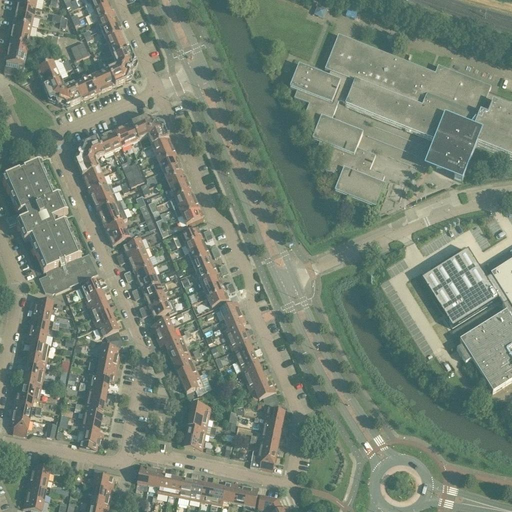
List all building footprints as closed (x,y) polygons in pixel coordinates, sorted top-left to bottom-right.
[(36,11),(38,1),(33,0),(18,0),(17,7),(36,11)] [(103,0),(81,0),(85,8),(90,6),(103,0)] [(111,8),(107,0),(103,0),(90,6),(85,8),(89,17),(94,15),(111,8)] [(34,20),(36,11),(17,7),(16,16),(34,20)] [(98,24),(115,17),(111,8),(94,15),(89,17),(93,26),(98,24)] [(32,30),(34,20),(16,16),(14,26),(32,30)] [(118,25),(115,17),(98,24),(101,33),(118,25)] [(122,34),(118,25),(101,33),(105,41),(122,34)] [(30,39),(32,30),(14,26),(12,35),(30,39)] [(126,43),(122,34),(105,41),(109,51),(126,43)] [(28,49),(30,39),(12,35),(10,45),(28,49)] [(511,104),(496,98),(489,95),(491,89),(438,68),(435,76),(338,38),(325,72),(330,74),(328,79),(298,67),(289,90),(297,93),(294,101),(309,106),(303,121),(318,127),(312,142),(319,145),(316,153),(331,158),(325,173),(340,179),(334,194),(376,210),(385,187),(382,185),(385,178),(369,172),(375,158),(357,150),(363,135),(331,123),(339,104),(345,106),(344,108),(434,143),(424,169),(463,184),(477,148),(511,162),(511,104)] [(113,59),(130,52),(126,43),(109,51),(113,59)] [(26,58),(28,49),(10,45),(8,55),(26,58)] [(136,66),(130,52),(113,59),(117,68),(108,72),(115,89),(129,83),(126,77),(130,68),(136,66)] [(26,58),(8,55),(5,70),(10,71),(17,72),(16,78),(23,74),(26,58)] [(39,80),(56,73),(52,64),(35,71),(39,80)] [(115,89),(108,72),(99,76),(106,92),(115,89)] [(43,89),(60,82),(56,73),(39,80),(43,89)] [(106,92),(99,76),(91,79),(98,96),(106,92)] [(98,96),(91,79),(81,83),(89,100),(98,96)] [(80,104),(73,87),(64,91),(60,82),(43,89),(49,103),(55,101),(63,104),(66,110),(80,104)] [(89,100),(81,83),(73,87),(80,104),(89,100)] [(162,126),(156,129),(148,126),(145,120),(131,126),(138,143),(147,139),(151,147),(168,140),(162,126)] [(138,143),(131,126),(122,129),(130,147),(138,143)] [(130,147),(122,129),(114,133),(121,150),(130,147)] [(121,150),(114,133),(105,137),(112,154),(121,150)] [(112,154),(105,137),(96,141),(103,158),(112,154)] [(172,149),(168,140),(151,147),(155,156),(172,149)] [(103,158),(96,141),(82,147),(85,154),(82,161),(75,164),(81,177),(98,170),(95,162),(103,158)] [(176,158),(172,149),(155,156),(159,165),(176,158)] [(180,167),(176,158),(159,165),(163,174),(180,167)] [(16,227),(21,237),(59,219),(68,215),(67,215),(60,198),(55,200),(40,166),(40,165),(24,172),(23,170),(22,171),(23,171),(18,173),(17,173),(18,174),(2,182),(3,182),(18,216),(17,216),(18,217),(21,216),(24,222),(16,226),(16,227)] [(183,176),(180,167),(163,174),(166,183),(183,176)] [(85,186),(102,179),(98,170),(81,177),(85,186)] [(187,184),(183,176),(166,183),(170,192),(187,184)] [(106,188),(102,179),(85,186),(89,195),(106,188)] [(191,193),(187,184),(170,192),(174,201),(191,193)] [(110,186),(106,188),(89,195),(93,204),(113,195),(110,186)] [(195,202),(191,193),(174,201),(169,203),(173,211),(195,202)] [(97,213),(117,204),(113,195),(93,204),(97,213)] [(199,211),(195,202),(173,211),(177,220),(182,218),(199,211)] [(119,203),(117,204),(97,213),(100,222),(123,212),(119,203)] [(203,221),(199,211),(182,218),(186,228),(203,221)] [(127,221),(123,212),(100,222),(104,231),(121,223),(127,221)] [(62,226),(59,219),(21,237),(24,243),(23,243),(24,244),(29,242),(44,275),(43,275),(43,276),(45,275),(46,279),(39,282),(45,296),(52,298),(55,297),(70,291),(68,287),(72,285),(74,288),(97,277),(88,257),(81,260),(81,259),(80,259),(65,225),(66,225),(66,224),(62,226)] [(108,240),(125,232),(121,223),(104,231),(108,240)] [(165,231),(159,233),(163,241),(168,238),(165,231)] [(181,250),(184,248),(201,241),(197,231),(181,238),(180,237),(176,239),(181,250)] [(129,242),(125,232),(108,240),(112,249),(129,242)] [(205,249),(201,241),(184,248),(188,257),(205,249)] [(123,250),(127,259),(144,252),(140,242),(123,250)] [(209,258),(205,249),(188,257),(192,266),(209,258)] [(147,260),(144,252),(127,259),(130,268),(147,260)] [(511,263),(486,279),(469,252),(421,281),(443,315),(453,330),(499,302),(503,308),(506,313),(460,342),(463,347),(458,350),(466,365),(472,362),(493,395),(511,383),(511,263)] [(196,274),(212,267),(209,258),(192,266),(196,274)] [(151,269),(147,260),(130,268),(134,277),(151,269)] [(199,283),(216,276),(212,267),(196,274),(199,283)] [(155,278),(151,269),(134,277),(138,286),(155,278)] [(220,284),(216,276),(199,283),(203,292),(220,284)] [(159,287),(155,278),(138,286),(142,294),(159,287)] [(100,291),(96,283),(79,291),(84,301),(101,294),(100,291)] [(207,301),(224,294),(220,284),(203,292),(207,301)] [(146,303),(163,296),(159,287),(142,294),(146,303)] [(105,295),(103,290),(100,291),(101,294),(84,301),(88,311),(105,303),(102,296),(105,295)] [(228,303),(224,294),(207,301),(211,310),(228,303)] [(167,304),(163,296),(146,303),(150,312),(167,304)] [(35,302),(33,313),(51,317),(53,306),(35,302)] [(108,310),(105,303),(88,311),(92,321),(109,313),(108,310)] [(171,303),(167,304),(150,312),(154,321),(168,315),(169,318),(176,315),(171,303)] [(219,312),(223,323),(240,315),(236,305),(219,312)] [(114,315),(111,309),(108,310),(109,313),(92,321),(96,331),(114,323),(111,316),(114,315)] [(49,327),(51,317),(33,313),(31,324),(49,327)] [(245,326),(240,315),(223,323),(227,332),(228,333),(240,328),(245,326)] [(151,329),(155,339),(172,331),(168,321),(151,329)] [(118,334),(114,323),(96,331),(101,341),(105,339),(107,344),(121,343),(119,339),(118,340),(116,334),(118,334)] [(46,338),(49,327),(31,324),(28,334),(46,338)] [(243,334),(240,328),(228,333),(227,332),(223,334),(227,344),(245,337),(243,334)] [(176,341),(172,331),(155,339),(160,350),(164,348),(177,342),(176,341)] [(249,338),(247,333),(243,334),(245,337),(227,344),(232,354),(249,347),(246,340),(249,338)] [(44,348),(46,338),(28,334),(26,346),(31,346),(44,349),(44,348)] [(168,357),(186,350),(181,339),(176,341),(177,342),(164,348),(168,357)] [(120,347),(121,343),(107,344),(106,350),(102,349),(100,360),(118,363),(120,353),(118,352),(119,347),(120,347)] [(49,349),(44,348),(44,349),(31,346),(29,356),(47,360),(49,349)] [(252,354),(249,347),(232,354),(236,364),(253,357),(252,354)] [(190,359),(186,350),(168,357),(173,367),(190,359)] [(258,358),(255,353),(252,354),(253,357),(236,364),(240,374),(257,367),(254,360),(258,358)] [(45,371),(47,360),(29,356),(26,367),(45,371)] [(177,377),(194,369),(190,359),(173,367),(177,377)] [(116,374),(118,363),(100,360),(98,370),(116,374)] [(43,382),(45,371),(26,367),(24,378),(43,382)] [(261,374),(257,367),(240,374),(245,384),(262,377),(261,374)] [(181,387),(199,379),(194,369),(177,377),(181,387)] [(114,385),(116,374),(98,370),(96,381),(95,382),(108,384),(114,385)] [(266,378),(264,373),(261,374),(262,377),(245,384),(249,395),(254,393),(253,392),(266,386),(263,379),(266,378)] [(41,392),(43,382),(24,378),(22,389),(41,392)] [(205,395),(199,379),(181,387),(186,397),(194,393),(197,399),(205,395)] [(106,394),(108,384),(95,382),(96,381),(91,380),(88,391),(106,394)] [(275,395),(270,384),(266,386),(253,392),(254,393),(258,402),(262,401),(264,405),(278,404),(276,400),(275,401),(273,396),(275,395)] [(38,403),(41,392),(22,389),(20,399),(33,402),(38,403)] [(104,405),(106,394),(88,391),(86,401),(104,405)] [(31,413),(33,402),(20,399),(15,398),(13,409),(31,413)] [(102,416),(104,405),(86,401),(84,412),(102,416)] [(277,408),(278,404),(264,405),(263,411),(265,412),(263,422),(281,426),(284,415),(275,413),(276,408),(277,408)] [(192,407),(189,418),(208,422),(210,411),(192,407)] [(29,423),(31,413),(13,409),(11,420),(29,423)] [(100,426),(102,416),(84,412),(82,423),(100,426)] [(236,419),(229,417),(228,426),(235,427),(236,419)] [(205,433),(208,422),(189,418),(187,429),(205,433)] [(26,440),(29,423),(11,420),(9,431),(14,432),(12,438),(26,440)] [(279,436),(281,426),(263,422),(261,433),(279,436)] [(98,436),(100,426),(82,423),(80,434),(84,435),(85,434),(98,436)] [(56,428),(48,427),(45,440),(53,441),(56,428)] [(203,443),(205,433),(187,429),(185,439),(203,443)] [(277,447),(279,436),(261,433),(259,443),(277,447)] [(85,434),(84,435),(82,445),(80,444),(79,451),(96,454),(97,448),(101,449),(103,438),(98,436),(85,434)] [(201,454),(203,443),(185,439),(183,451),(201,454)] [(275,457),(277,447),(259,443),(257,454),(275,457)] [(257,454),(252,453),(249,470),(271,475),(275,457),(257,454)] [(54,462),(54,464),(53,470),(60,471),(61,464),(54,462)] [(32,469),(29,479),(47,483),(50,472),(32,469)] [(147,489),(151,471),(140,469),(136,487),(137,487),(147,489)] [(158,491),(161,478),(162,473),(151,471),(147,489),(157,491),(158,491)] [(95,479),(93,489),(112,493),(114,482),(105,480),(106,475),(94,472),(93,478),(95,479)] [(175,477),(169,476),(168,480),(171,480),(167,498),(178,500),(182,482),(174,481),(175,477)] [(168,480),(161,478),(158,491),(157,491),(156,496),(167,498),(171,480),(168,480)] [(45,494),(47,483),(29,479),(27,490),(45,494)] [(195,485),(196,481),(190,480),(189,484),(192,484),(188,502),(199,505),(203,487),(195,485)] [(189,484),(182,482),(178,500),(179,500),(188,502),(192,484),(189,484)] [(217,486),(211,484),(210,488),(213,489),(210,507),(221,509),(222,504),(221,504),(224,491),(216,489),(217,486)] [(232,506),(236,488),(225,486),(224,491),(221,504),(222,504),(232,506)] [(210,488),(203,487),(199,505),(210,507),(213,489),(210,488)] [(243,509),(247,490),(236,488),(232,506),(243,509)] [(110,504),(112,493),(93,489),(91,500),(110,504)] [(43,504),(45,494),(27,490),(25,501),(43,504)] [(257,492),(247,490),(243,509),(253,511),(257,492)] [(261,511),(262,511),(265,500),(265,499),(265,500),(260,499),(260,498),(259,498),(257,511),(261,511)] [(96,511),(107,511),(110,504),(91,500),(89,510),(96,511)] [(188,502),(179,500),(177,506),(187,508),(188,502)] [(267,511),(276,501),(271,500),(270,501),(265,500),(262,511),(267,511)] [(41,511),(43,504),(25,501),(23,511),(25,511),(41,511)] [(279,507),(276,501),(267,511),(287,511),(286,509),(280,511),(279,511),(278,507),(279,507)]
